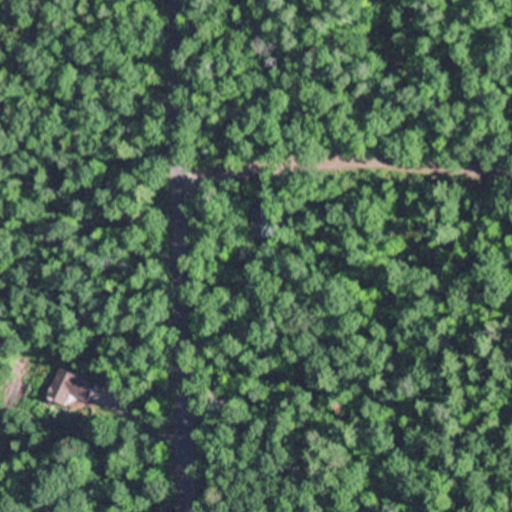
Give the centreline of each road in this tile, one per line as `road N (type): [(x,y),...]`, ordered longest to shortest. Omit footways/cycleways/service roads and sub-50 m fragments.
road 1 (residential): [(191,511),(174,0)]
road 2 (residential): [(181,186),(364,158),(511,171)]
